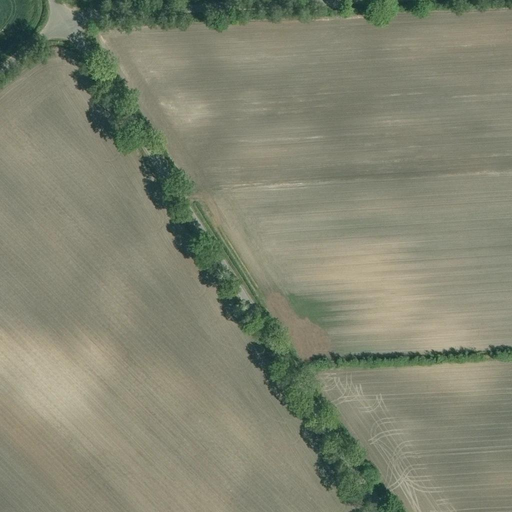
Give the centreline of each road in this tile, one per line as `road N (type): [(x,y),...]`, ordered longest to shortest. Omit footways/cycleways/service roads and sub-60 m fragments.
road 1 (unclassified): [(378,511),(63,23)]
road 2 (unclassified): [(303,0),(91,14),(63,23)]
